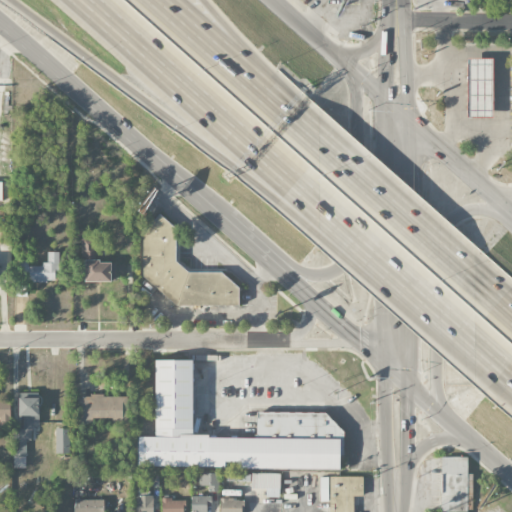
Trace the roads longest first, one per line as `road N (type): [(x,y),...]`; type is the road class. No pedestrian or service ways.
road 1 (motorway): [(2,0),(312,232)]
road 2 (motorway): [(83,0),(319,214)]
road 3 (secondary): [(0,20),(222,219)]
road 4 (residential): [(282,340),(0,340)]
road 5 (secondary): [(274,264),(317,276),(346,259),(356,111),(342,65)]
road 6 (secondary): [(511,219),(487,210),(457,213),(438,236),(436,387),(448,418)]
road 7 (secondary): [(386,100),(387,364)]
road 8 (motorway): [(312,232),(481,382)]
road 9 (motorway): [(479,278),(320,139)]
road 10 (secondary): [(407,327),(407,117)]
road 11 (motorway): [(319,214),(477,348)]
road 12 (motorway): [(308,129),(160,0)]
road 13 (motorway): [(308,129),(204,0)]
road 14 (secondary): [(274,264),(387,364)]
road 15 (secondary): [(511,206),(407,117)]
